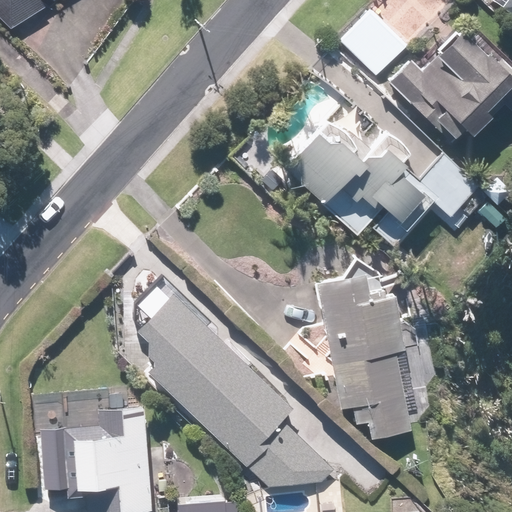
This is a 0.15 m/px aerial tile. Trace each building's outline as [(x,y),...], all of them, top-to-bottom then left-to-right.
[(0,0),(0,9),(16,25),(52,3),(51,0),(0,0)] [(343,34),(378,72),(411,43),(375,5),(343,34)] [(511,100),(511,54),(502,44),(498,47),(474,21),(429,63),(420,54),(396,76),(455,139),(476,119),(483,127),(511,101),(511,100)] [(432,192),(456,212),(486,178),(449,146),(425,173),(413,163),(422,152),(393,127),(377,145),(340,113),(297,162),(335,195),(349,179),(365,193),(372,185),(409,217),(432,192)] [(377,265),(328,273),(348,403),(360,401),(363,418),(375,417),(378,433),(417,427),(405,346),(414,345),(405,286),(381,290),(377,265)] [(168,352),(157,362),(272,482),(325,476),(336,465),(287,414),(300,402),(185,283),(159,308),(162,345),(168,352)] [(91,509),(156,505),(150,399),(104,401),(105,418),(68,420),(72,492),(90,491),(91,509)]
